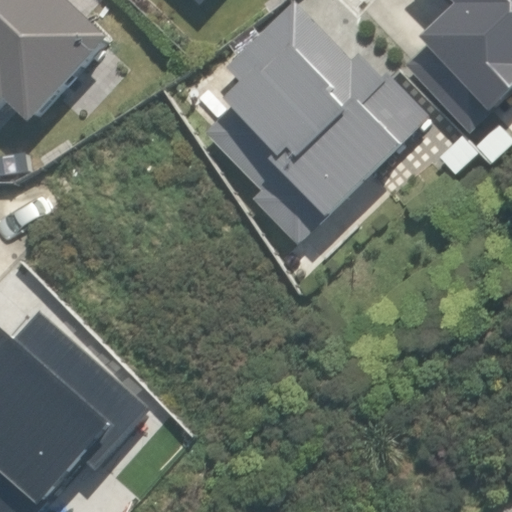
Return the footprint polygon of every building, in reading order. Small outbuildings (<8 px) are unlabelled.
[(0,0),(0,117),(15,102),(40,126),(118,40),(74,0),(0,0)] [(511,0),(457,0),(465,8),(430,41),(434,44),(410,67),(476,137),(511,103),(511,0)] [(337,221),(411,149),(408,146),(435,118),(391,74),(387,79),(365,57),(358,63),(299,5),(232,70),(249,88),(234,103),(239,108),(211,136),(267,193),(258,201),(304,246),(334,218),(337,221)] [(478,148),(483,154),(495,167),(511,151),(511,137),(501,127),(478,148)] [(478,148),(467,136),(442,158),(459,176),(483,154),(478,148)] [(0,511),(47,511),(90,462),(103,474),(158,411),(46,315),(23,341),(14,333),(0,348),(0,511)]
